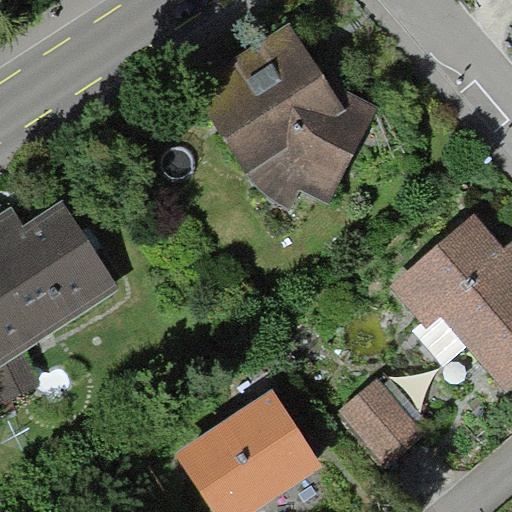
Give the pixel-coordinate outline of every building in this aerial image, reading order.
[(328,204),(374,105),(345,90),(329,82),(293,26),(191,87),(242,174),(286,209),(296,189),(328,204)] [(0,408),(43,387),(27,356),(121,296),(65,208),(24,234),(11,213),(0,220),(0,408)] [(496,391),(511,377),(511,250),(504,241),(491,251),(463,219),(379,291),(416,333),(433,318),(496,391)] [(379,464),(414,433),(366,380),(331,412),(379,464)] [(210,511),(258,511),(322,468),(270,394),(174,460),(210,511)]
